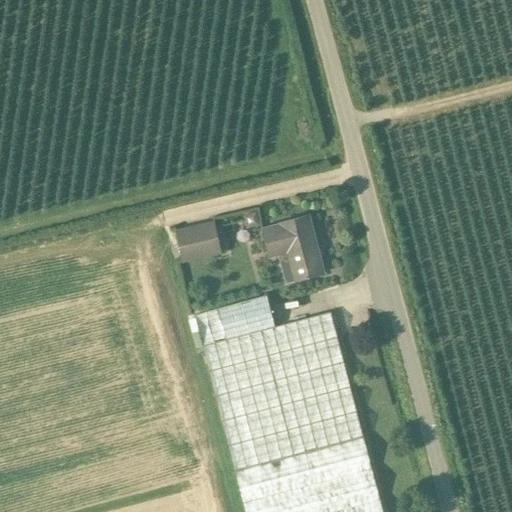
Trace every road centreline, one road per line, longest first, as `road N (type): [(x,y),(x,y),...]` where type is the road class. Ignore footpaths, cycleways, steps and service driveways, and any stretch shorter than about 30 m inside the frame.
road 1 (unclassified): [(449,511),(314,0)]
road 2 (track): [(347,121),(511,85)]
